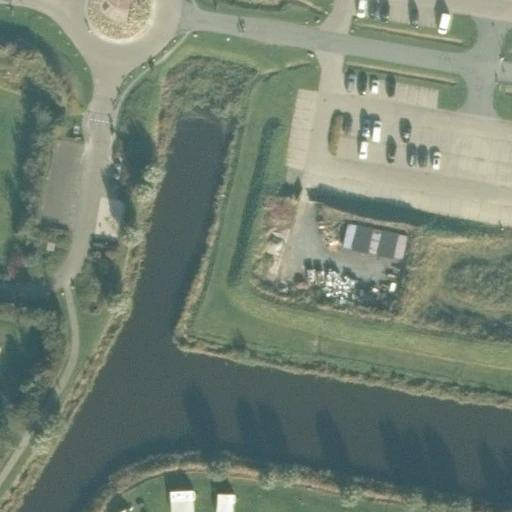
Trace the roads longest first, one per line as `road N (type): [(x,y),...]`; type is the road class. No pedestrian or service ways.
road 1 (unclassified): [(487,70),(167,14)]
road 2 (tertiary): [(72,3),(80,36),(109,55),(152,44),(167,14)]
